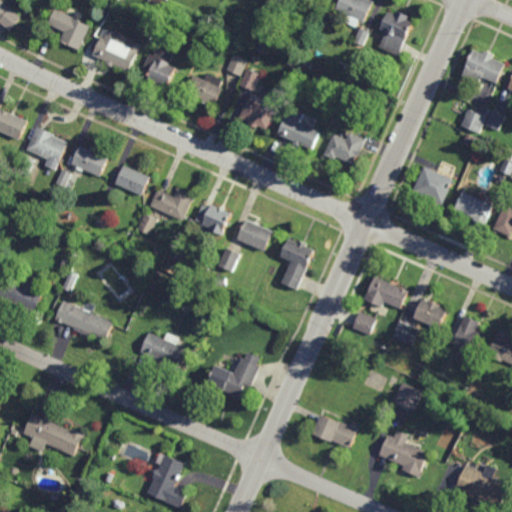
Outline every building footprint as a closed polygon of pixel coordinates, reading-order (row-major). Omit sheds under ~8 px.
[(1,0),(22,17),(11,31),(0,21),(0,0),(1,0)] [(372,0),(376,2),(366,22),(362,20),(358,28),(347,22),(350,15),(338,10),(342,0),(372,0)] [(82,50),(70,45),(66,43),(62,41),(66,31),(51,24),(57,10),(92,26),(82,50)] [(402,56),(381,47),(387,32),(383,30),(391,12),(415,23),(402,56)] [(365,46),(356,42),(361,28),(370,32),(365,46)] [(257,37),(250,34),(253,29),(260,32),(257,37)] [(143,45),(130,72),(116,65),(115,67),(108,64),(109,62),(95,55),(103,37),(107,39),(111,30),(143,45)] [(266,54),(257,51),(261,41),(270,45),(266,54)] [(194,57),(188,54),(192,46),(198,48),(194,57)] [(496,55),(494,59),(507,65),(498,84),(484,77),(481,84),(462,75),(474,50),(484,54),(486,50),(496,55)] [(243,76),(228,70),(234,55),(249,61),(243,76)] [(177,67),(169,88),(148,79),(157,59),(159,60),(159,59),(177,67)] [(345,70),(338,66),(340,62),(347,66),(345,70)] [(260,73),(246,69),(241,87),(255,91),(260,73)] [(367,79),(357,76),(359,70),(369,74),(367,79)] [(222,87),(224,88),(216,106),(209,104),(208,105),(204,103),(205,102),(187,94),(195,76),(205,80),(209,73),(224,80),(222,87)] [(268,100),(267,101),(278,106),(267,130),(241,118),(249,99),(250,100),(253,93),(268,100)] [(21,140),(0,131),(0,111),(1,109),(30,121),(21,140)] [(302,123),(322,132),(314,150),(302,145),(301,147),(295,144),(296,142),(280,135),(288,117),(290,118),(293,109),(306,115),(302,123)] [(482,133),(463,126),(469,110),(488,117),(482,133)] [(500,131),(487,125),(492,110),(506,116),(500,131)] [(61,164),(29,150),(39,127),(56,134),(55,136),(70,143),(61,164)] [(367,140),(357,165),(338,158),(337,161),(325,156),(334,135),(347,140),(350,134),(367,140)] [(472,146),(464,143),(467,134),(475,137),(472,146)] [(103,177),(74,165),(82,146),(111,158),(103,177)] [(30,176),(14,169),(21,153),(36,160),(30,176)] [(511,176),(501,172),(506,159),(511,161),(511,176)] [(144,196),(117,184),(125,166),(152,177),(144,196)] [(444,206),(414,193),(426,167),(455,181),(444,206)] [(67,188),(58,184),(64,170),(73,174),(67,188)] [(196,197),(185,222),(152,206),(159,189),(175,197),(179,189),(196,197)] [(485,226),(473,221),(474,218),(456,210),(464,192),(494,206),(485,226)] [(212,208),(213,205),(232,214),(222,235),(210,230),(212,227),(197,220),(204,205),(212,208)] [(511,208),(511,234),(511,237),(495,230),(506,206),(511,208)] [(152,236),(139,229),(146,214),(159,220),(152,236)] [(267,252),(239,240),(248,220),(275,232),(267,252)] [(300,244),(301,241),(309,245),(308,247),(317,251),(300,290),(284,283),(293,262),(283,258),(291,240),(300,244)] [(234,271),(220,265),(228,248),(241,254),(234,271)] [(176,266),(171,262),(175,255),(180,259),(176,266)] [(66,267),(61,264),(64,257),(70,260),(66,267)] [(71,291),(63,287),(70,273),(78,277),(71,291)] [(0,274),(20,283),(23,275),(38,281),(34,290),(44,294),(36,313),(0,296),(0,274)] [(216,286),(216,279),(227,278),(227,285),(216,286)] [(403,310),(387,304),(385,309),(366,301),(376,278),(410,292),(403,310)] [(106,342),(93,336),(93,338),(74,329),(75,328),(56,319),(65,300),(115,323),(106,342)] [(431,303),(432,302),(443,307),(443,309),(451,312),(442,332),(417,320),(426,301),(431,303)] [(372,337),(355,329),(362,313),(379,321),(372,337)] [(482,346),(481,345),(471,368),(456,362),(461,350),(453,346),(465,317),(479,323),(475,333),(484,337),(483,341),(483,342),(482,346)] [(414,347),(394,339),(401,322),(421,331),(414,347)] [(166,339),(169,333),(180,337),(177,344),(189,350),(180,370),(141,353),(150,332),(166,339)] [(511,365),(504,362),(503,364),(488,358),(499,333),(509,337),(509,339),(511,340),(511,365)] [(260,367),(262,367),(255,385),(247,382),(242,396),(210,383),(213,376),(214,373),(214,374),(217,367),(235,374),(242,358),(248,360),(250,354),(263,360),(260,367)] [(396,388),(389,385),(393,377),(399,380),(396,388)] [(415,411),(423,390),(402,382),(394,403),(415,411)] [(430,411),(425,409),(429,401),(434,404),(430,411)] [(352,448),(316,432),(325,413),(361,429),(352,448)] [(73,431),(74,428),(86,434),(85,438),(84,437),(76,456),(47,444),(44,452),(31,447),(34,438),(25,434),(34,414),(73,431)] [(420,475),(405,469),(407,465),(382,454),(391,434),(430,451),(421,470),(422,471),(420,475)] [(183,507),(149,493),(156,478),(153,474),(155,471),(160,470),(162,465),(158,463),(162,453),(186,464),(176,487),(189,493),(183,507)] [(493,477),(511,485),(500,509),(456,489),(467,464),(484,472),(488,464),(497,468),(493,477)] [(112,483),(106,481),(109,474),(114,476),(112,483)]
